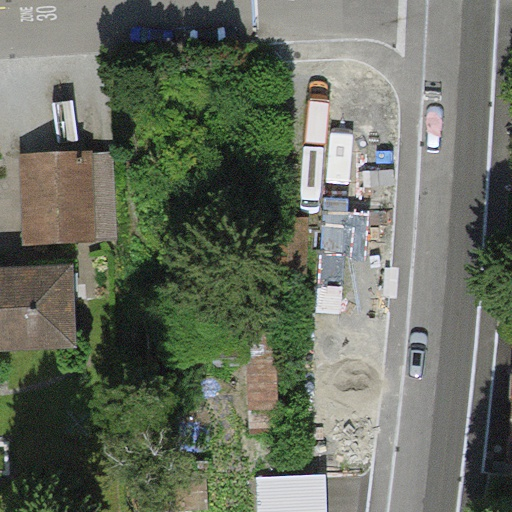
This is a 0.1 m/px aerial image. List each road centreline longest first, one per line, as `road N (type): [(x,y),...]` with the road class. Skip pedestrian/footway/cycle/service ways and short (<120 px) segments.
road 1 (tertiary): [(424,511),(464,6)]
road 2 (residential): [(0,32),(464,6)]
